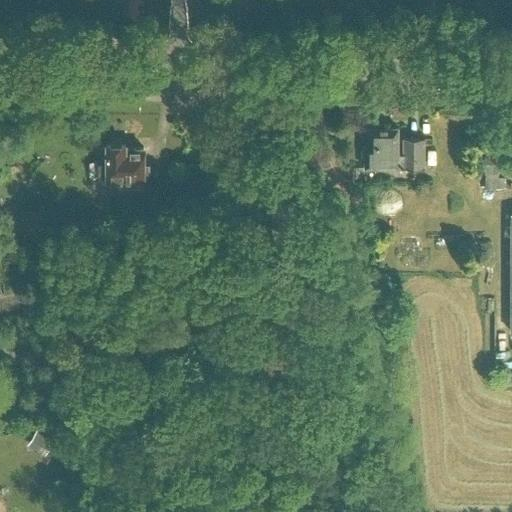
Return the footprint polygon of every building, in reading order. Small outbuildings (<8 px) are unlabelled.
[(364,142),(364,166),(424,167),(424,136),(403,136),(403,153),(397,153),(397,126),(369,126),(369,142),(364,142)] [(99,178),(118,179),(118,185),(143,185),(143,146),(125,146),(125,142),(106,142),(106,163),(99,163),(99,178)] [(484,156),(484,189),(505,189),(505,176),(498,176),(498,156),(484,156)] [(115,197),(115,213),(157,212),(157,196),(142,196),(142,197),(115,197)] [(36,430),(27,445),(45,455),(53,440),(36,430)]
